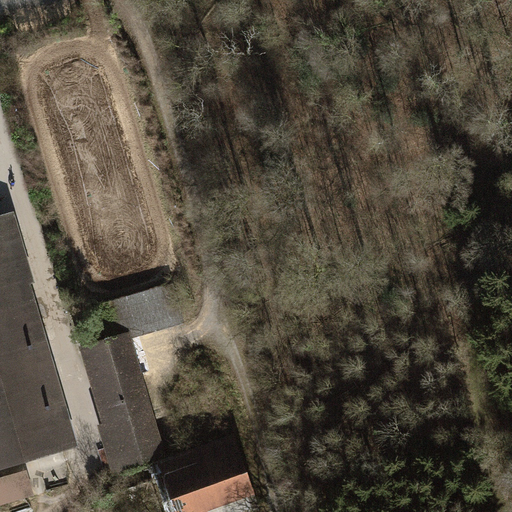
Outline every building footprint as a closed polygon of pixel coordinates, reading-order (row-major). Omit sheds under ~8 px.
[(0,464),(62,446),(15,283),(6,285),(0,265),(0,464)] [(175,315),(167,286),(94,307),(103,336),(175,315)] [(171,457),(130,332),(80,350),(103,424),(97,426),(114,475),(171,457)] [(254,511),(262,509),(235,435),(158,463),(175,511),(254,511)] [(28,478),(0,485),(0,503),(33,494),(28,478)]
